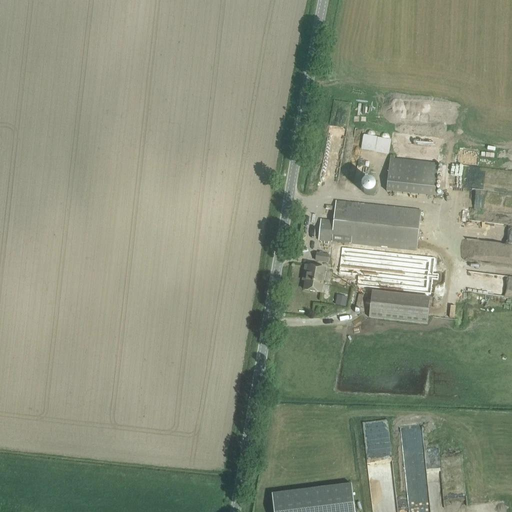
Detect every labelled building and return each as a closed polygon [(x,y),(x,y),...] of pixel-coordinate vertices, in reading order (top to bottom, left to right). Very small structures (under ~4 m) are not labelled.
[(387,192),(435,197),(438,163),(394,159),(394,156),(391,155),(387,192)] [(361,194),(362,182),(352,181),(351,193),(361,194)] [(491,205),(492,191),(470,189),(468,209),(485,211),(485,205),(491,205)] [(496,199),(493,210),(502,212),(505,202),(496,199)] [(358,244),(364,245),(376,246),(386,247),(417,250),(421,211),(336,202),(334,222),(321,220),(319,240),(342,243),(351,243),(358,244)] [(316,261),(326,262),(328,263),(329,256),(317,254),(316,261)] [(294,288),(302,289),(303,264),(295,264),(294,288)] [(304,290),(314,292),(321,293),(325,269),(306,266),(304,274),(307,275),(304,290)] [(347,276),(354,281),(358,274),(351,269),(347,276)] [(369,317),(427,324),(430,298),(372,291),(369,317)] [(338,296),(336,304),(345,306),(347,298),(338,296)] [(272,495),(274,511),(355,511),(352,485),(272,495)]
